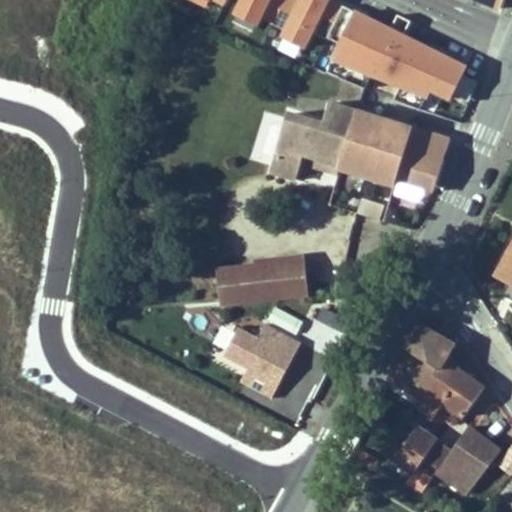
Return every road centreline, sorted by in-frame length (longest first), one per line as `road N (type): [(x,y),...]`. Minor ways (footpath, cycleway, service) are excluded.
road 1 (residential): [(0,112),(57,136),(74,176),(50,324),(56,359),(301,491)]
road 2 (secondary): [(419,270),(301,491)]
road 3 (secondary): [(511,68),(419,270)]
road 4 (residential): [(419,270),(511,385)]
